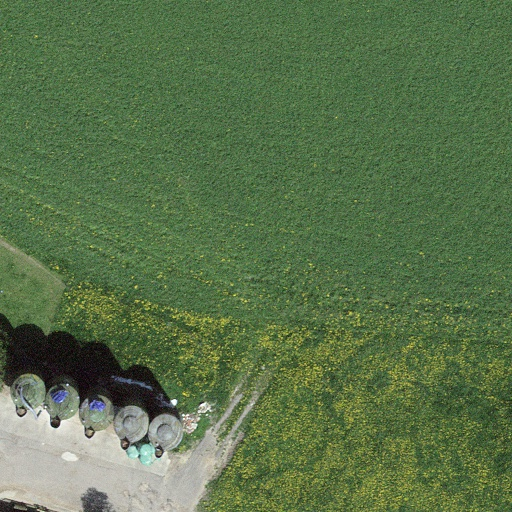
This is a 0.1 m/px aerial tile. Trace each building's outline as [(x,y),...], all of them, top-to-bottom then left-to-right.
[(11,374),(11,387),(20,397),(34,397),(43,388),(44,375),(34,365),(21,364),(11,374)] [(46,382),(45,396),(53,406),(66,408),(77,400),(78,387),(70,376),(57,374),(46,382)] [(81,394),(78,406),(86,417),(99,419),(109,412),(112,399),(104,389),(91,386),(81,394)] [(136,429),(146,419),(146,406),(136,397),(123,397),(113,406),(113,419),(123,429),(136,429)] [(172,439),(181,430),(181,416),(171,407),(157,407),(148,417),(148,431),(158,440),(172,439)]
